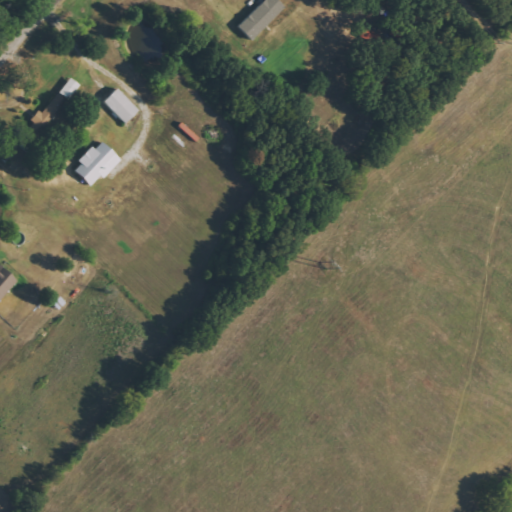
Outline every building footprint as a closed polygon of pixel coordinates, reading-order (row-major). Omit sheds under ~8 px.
[(264,0),(239,27),(253,41),(285,6),(278,0),(264,0)] [(125,124),(139,111),(118,89),(104,102),(125,124)] [(42,115),(50,121),(59,109),(51,103),(42,115)] [(73,170),(93,188),(120,158),(100,140),(73,170)] [(0,301),(18,283),(0,265),(0,301)]
